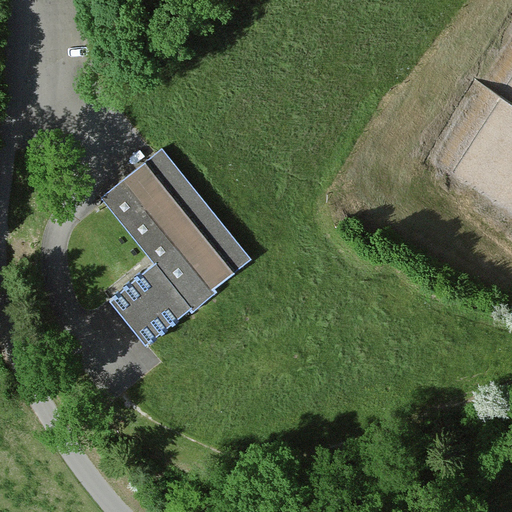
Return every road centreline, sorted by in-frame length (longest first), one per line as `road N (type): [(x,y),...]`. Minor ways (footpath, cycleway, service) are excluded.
road 1 (unclassified): [(118,511),(31,388),(0,304)]
road 2 (unclassified): [(0,190),(16,76),(16,0)]
